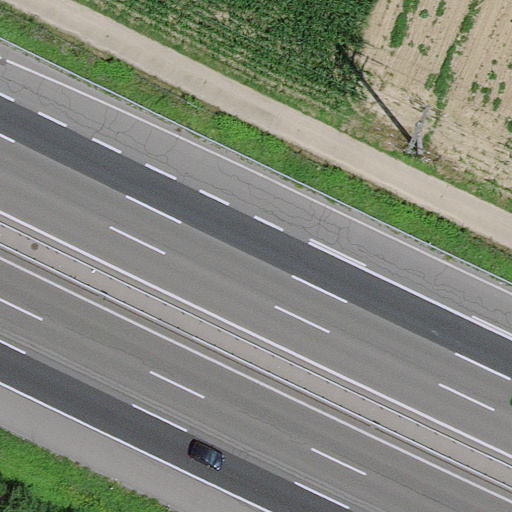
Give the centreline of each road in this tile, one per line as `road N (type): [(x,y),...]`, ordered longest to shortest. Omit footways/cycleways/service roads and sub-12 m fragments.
road 1 (motorway): [(511,396),(0,152)]
road 2 (track): [(511,230),(37,0)]
road 3 (motorway): [(0,319),(403,511)]
